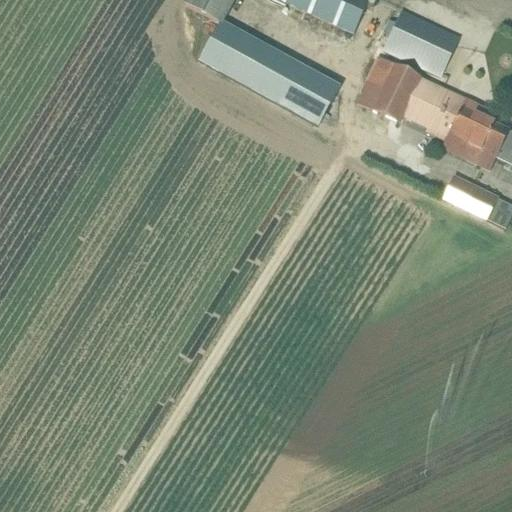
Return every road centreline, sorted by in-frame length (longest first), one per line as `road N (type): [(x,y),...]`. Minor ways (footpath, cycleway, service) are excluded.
road 1 (track): [(347,145),(122,511)]
road 2 (track): [(347,145),(375,140),(511,191)]
